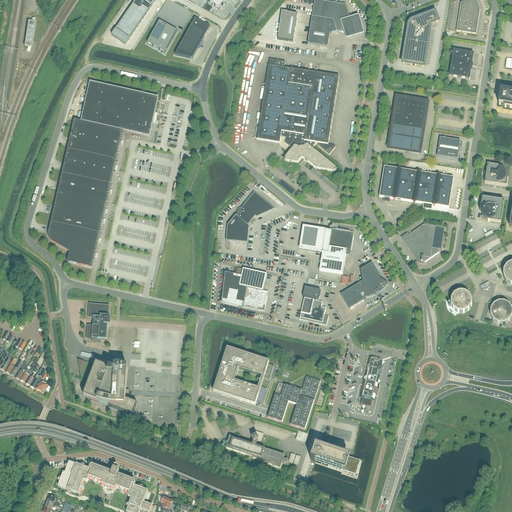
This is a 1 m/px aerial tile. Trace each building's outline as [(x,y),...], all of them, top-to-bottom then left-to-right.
[(155,0),(136,0),(112,36),(125,45),(156,1),(155,0)] [(208,0),(208,1),(219,10),(227,0),(208,0)] [(456,32),(476,35),(480,10),(476,0),(469,0),(460,4),(461,4),(460,7),(456,32)] [(346,6),(346,7),(315,2),(315,1),(314,1),(312,18),(308,45),(328,48),(330,35),(336,33),(337,34),(339,33),(339,32),(344,31),(345,33),(347,35),(349,36),(352,37),(355,36),(359,34),(360,32),(361,30),(361,27),(360,25),(359,23),(357,21),(354,20),(350,20),(346,6)] [(278,41),(293,43),(297,15),(282,13),(278,41)] [(403,64),(424,68),(430,28),(429,26),(438,22),(435,13),(412,22),(411,21),(408,25),(409,26),(403,64)] [(195,20),(175,56),(193,60),(210,28),(195,20)] [(159,22),(147,44),(165,54),(177,32),(159,22)] [(25,47),(27,47),(30,48),(32,48),(36,24),(34,23),(31,23),(28,23),(25,47)] [(449,74),(451,76),(467,79),(469,77),(473,56),(471,54),(453,51),(449,74)] [(269,60),(257,140),(280,144),(281,138),(286,139),(285,144),(292,149),(285,158),(285,159),(285,160),(286,161),(298,163),(301,159),(302,159),(302,158),(303,158),(303,159),(316,169),(334,172),(335,172),(335,171),(336,171),(336,170),(336,169),(336,168),(313,149),(312,148),(313,148),(316,144),(318,144),(318,145),(318,146),(319,147),(329,156),(335,148),(335,147),(334,146),(328,145),(339,77),(284,69),(285,63),(269,60)] [(81,122),(81,123),(123,132),(150,138),(158,99),(159,99),(90,83),(89,84),(90,84),(81,122)] [(511,92),(506,92),(506,93),(500,92),(498,105),(504,106),(504,108),(511,108),(511,92)] [(438,99),(468,103),(469,98),(439,94),(438,99)] [(397,99),(390,144),(393,144),(392,149),(419,153),(427,104),(397,99)] [(48,235),(48,236),(49,236),(49,237),(49,238),(49,239),(49,240),(50,240),(50,241),(51,241),(51,242),(52,243),(53,243),(53,244),(54,244),(70,253),(68,263),(92,269),(100,235),(101,235),(101,234),(100,234),(107,205),(107,206),(107,205),(111,186),(112,186),(112,185),(111,185),(116,162),(117,162),(117,161),(123,132),(81,123),(81,122),(74,121),(60,184),(49,233),(49,234),(48,235)] [(460,148),(461,142),(446,140),(446,139),(445,139),(445,138),(444,138),(444,139),(443,139),(440,139),(438,157),(458,160),(459,154),(460,152),(461,150),(460,148)] [(501,169),(500,169),(501,167),(488,165),(485,183),(507,187),(508,177),(506,177),(506,176),(506,175),(506,174),(505,173),(505,172),(504,171),(503,171),(503,170),(502,170),(501,169)] [(380,198),(449,209),(454,179),(385,168),(380,198)] [(282,182),(279,186),(291,196),(294,192),(282,182)] [(270,212),(271,207),(255,194),(244,207),(238,211),(236,217),(228,227),(226,242),(248,244),(249,227),(248,226),(249,225),(251,223),(252,224),(254,221),(254,218),(256,216),(257,218),(270,212)] [(487,222),(501,224),(504,202),(482,199),(480,212),(482,212),(482,213),(482,215),(482,216),(481,216),(483,219),(484,218),(485,219),(487,220),(488,220),(487,222)] [(421,263),(425,263),(439,253),(440,250),(443,250),(446,229),(427,226),(425,226),(425,225),(408,236),(408,237),(404,240),(415,256),(415,255),(418,260),(419,259),(422,260),(421,263)] [(304,228),(300,250),(322,253),(319,272),(342,275),(346,255),(350,256),(354,234),(336,231),(335,234),(331,233),(331,232),(326,232),(326,231),(322,230),(322,231),(304,228)] [(486,241),(489,247),(492,246),(494,250),(501,247),(496,237),(486,241)] [(496,252),(500,259),(506,256),(502,248),(496,252)] [(388,285),(379,278),(381,277),(372,263),(361,271),(363,282),(341,295),(349,310),(364,301),(362,298),(365,296),(365,298),(367,298),(369,298),(371,297),(373,296),(375,296),(376,295),(377,295),(380,293),(379,293),(381,292),(383,290),(384,289),(385,288),(387,286),(388,285)] [(503,272),(503,277),(504,278),(506,282),(507,283),(510,285),(511,286),(511,285),(511,264),(507,266),(506,267),(504,271),(503,272)] [(267,275),(243,270),(242,277),(225,273),(222,303),(261,311),(264,309),(267,296),(265,292),(263,292),(266,282),(267,275)] [(341,285),(352,285),(352,277),(349,276),(349,278),(341,278),(341,285)] [(489,282),(480,287),(482,290),(484,291),(490,288),(490,286),(489,282)] [(321,291),(305,288),(303,298),(305,298),(305,299),(300,320),(327,326),(329,317),(324,316),(326,309),(322,308),(323,303),(318,302),(318,301),(319,301),(321,291)] [(451,304),(452,307),(454,309),(456,311),(458,313),(461,313),(463,313),(466,313),(468,311),(470,309),(472,307),(472,304),(472,302),(471,299),(470,297),(468,295),(466,293),(463,293),(460,293),(458,293),(455,295),(453,297),(452,299),(451,302),(451,304)] [(491,315),(491,317),(493,321),(494,322),(498,324),(499,324),(504,324),(505,324),(509,322),(510,321),(511,317),(511,309),(510,306),(509,305),(506,303),(504,303),(500,303),(498,303),(495,305),(493,306),(491,310),(491,311),(491,315)] [(95,306),(89,305),(88,319),(94,319),(93,327),(88,327),(87,340),(93,341),(107,342),(108,328),(111,328),(111,321),(109,321),(110,307),(95,306)] [(222,367),(215,388),(225,391),(225,394),(228,396),(229,393),(261,403),(266,390),(258,387),(257,390),(234,382),(238,370),(269,380),(274,367),(261,363),(261,361),(241,354),(242,353),(236,351),(235,352),(227,350),(223,362),(224,363),(223,367),(222,367)] [(4,363),(0,369),(0,370),(4,373),(10,362),(6,359),(4,363)] [(366,380),(360,405),(371,407),(372,399),(374,399),(375,395),(373,395),(375,388),(376,388),(379,376),(378,375),(381,361),(371,359),(366,378),(365,377),(365,380),(366,380)] [(10,364),(5,373),(9,376),(14,368),(12,367),(15,362),(13,361),(11,364),(10,364)] [(14,368),(9,376),(14,378),(21,366),(22,364),(20,363),(16,370),(14,368)] [(24,374),(19,382),(24,384),(31,372),(31,373),(36,365),(34,364),(33,367),(32,366),(29,370),(27,369),(24,374)] [(22,366),(15,379),(19,382),(24,374),(27,369),(28,367),(25,365),(24,367),(22,366)] [(32,373),(25,385),(30,387),(34,380),(31,379),(34,374),(35,375),(39,367),(36,365),(31,373),(32,373)] [(84,398),(132,416),(137,404),(124,399),(124,394),(129,395),(129,391),(124,390),(125,380),(127,380),(127,369),(103,367),(96,365),(84,398)] [(34,380),(30,387),(34,390),(41,379),(44,374),(43,374),(45,371),(43,370),(40,375),(39,376),(38,375),(35,381),(34,380)] [(279,386),(268,420),(282,425),(289,405),(297,407),(291,427),(305,432),(321,383),(306,379),(302,393),(279,386)] [(40,382),(36,390),(39,392),(41,393),(42,393),(43,393),(47,386),(45,385),(47,382),(46,382),(45,381),(43,384),(40,382)] [(265,449),(256,446),(258,442),(259,441),(261,442),(263,435),(255,432),(254,431),(257,436),(252,439),(253,441),(251,442),(250,444),(229,437),(226,449),(253,458),(253,459),(259,461),(259,462),(266,464),(273,467),(280,470),(282,463),(287,465),(288,461),(284,460),(285,456),(264,450),(265,449)] [(298,433),(295,441),(305,445),(308,436),(298,433)] [(316,447),(311,461),(356,476),(361,462),(316,447)] [(148,492),(136,488),(135,487),(136,484),(135,483),(122,478),(120,477),(122,473),(117,471),(118,468),(118,467),(117,467),(117,466),(116,466),(115,467),(114,470),(108,468),(107,472),(95,468),(92,467),(91,468),(89,471),(69,463),(65,474),(63,473),(58,487),(67,491),(67,493),(71,495),(72,493),(79,495),(84,482),(86,483),(88,482),(89,479),(102,483),(102,486),(103,486),(103,487),(103,488),(103,489),(103,490),(104,491),(105,492),(106,493),(107,494),(108,494),(109,494),(110,494),(111,493),(112,493),(113,492),(113,491),(114,490),(115,491),(116,489),(129,494),(128,497),(129,499),(131,499),(126,511),(139,511),(141,510),(144,511),(150,511),(152,507),(144,504),(148,492)] [(49,497),(47,502),(54,505),(56,506),(55,508),(59,509),(60,506),(56,504),(58,500),(49,497)] [(173,502),(163,498),(161,503),(158,502),(158,511),(165,511),(166,509),(169,511),(171,507),(173,502)] [(47,502),(45,508),(52,511),(54,505),(47,502)]
